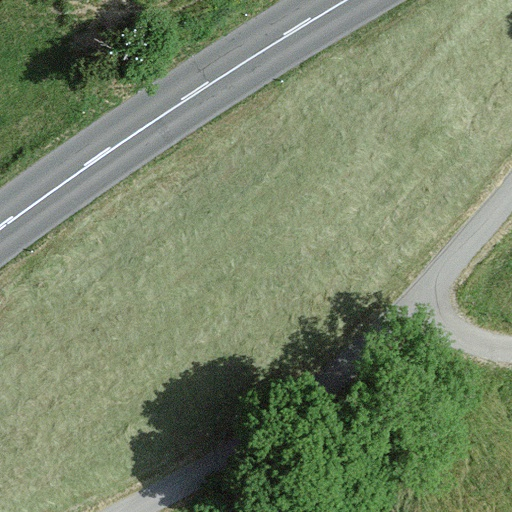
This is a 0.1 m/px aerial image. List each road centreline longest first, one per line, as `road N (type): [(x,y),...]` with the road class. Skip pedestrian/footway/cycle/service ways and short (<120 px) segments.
road 1 (residential): [(511,185),(414,309),(299,409),(124,511)]
road 2 (primary): [(0,232),(208,83),(350,0)]
